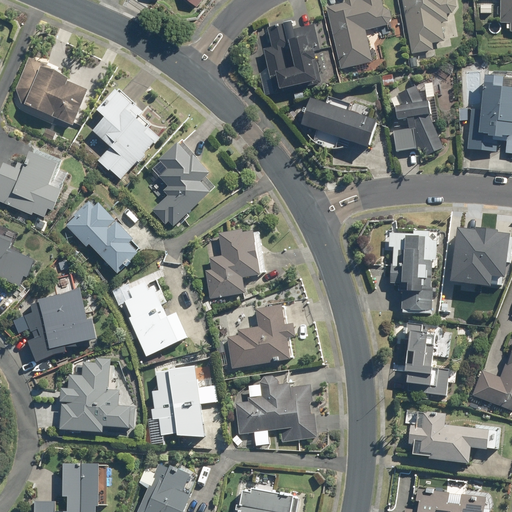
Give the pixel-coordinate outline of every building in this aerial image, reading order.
[(362,0),(358,1),(357,0),(352,0),(347,1),(347,3),(329,7),(344,69),(375,61),(368,31),(391,26),(394,20),(392,12),(386,8),(383,0),(362,0)] [(434,44),(446,42),(443,23),(451,22),(449,15),(454,14),(458,8),(457,0),(456,0),(404,0),(414,54),(435,50),(434,44)] [(511,0),(503,0),(503,24),(511,24),(511,0)] [(297,30),(295,23),(271,29),(275,48),(267,50),(277,94),(324,84),(317,53),(323,52),(317,26),(297,30)] [(18,88),(25,104),(75,126),(92,88),(72,79),(73,75),(31,57),(18,88)] [(384,77),(385,87),(396,86),(394,75),(384,77)] [(511,89),(508,90),(509,79),(490,77),(486,112),(474,111),(470,150),(499,153),(501,136),(511,137),(511,89)] [(148,151),(160,139),(148,128),(151,126),(133,109),(139,103),(120,86),(100,107),(108,114),(96,128),(113,145),(102,158),(124,178),(140,159),(142,161),(149,153),(148,151)] [(402,95),(407,107),(398,109),(399,121),(410,120),(411,130),(396,132),(399,152),(425,148),(429,157),(446,149),(432,117),(435,116),(433,103),(426,104),(419,87),(402,95)] [(304,92),(296,94),(298,101),(306,99),(304,92)] [(373,149),(382,123),(315,100),(306,127),(320,132),(317,142),(318,143),(320,144),(322,146),(323,146),(325,147),(327,148),(329,149),(331,149),(333,149),(335,149),(337,149),(338,149),(340,149),(343,139),(373,149)] [(20,115),(17,122),(26,127),(29,119),(20,115)] [(61,134),(46,127),(42,136),(57,142),(61,134)] [(170,167),(162,174),(171,184),(167,189),(171,193),(156,208),(168,223),(172,220),(177,224),(214,190),(205,179),(214,171),(197,153),(195,155),(180,140),(162,158),(170,167)] [(0,171),(0,199),(34,213),(36,211),(47,216),(51,207),(56,209),(65,188),(53,183),(61,160),(34,149),(28,163),(21,161),(19,166),(6,161),(2,172),(0,171)] [(81,233),(112,264),(113,263),(121,271),(136,256),(128,247),(130,245),(114,230),(120,224),(100,205),(94,211),(87,205),(76,216),(78,218),(70,227),(79,236),(81,233)] [(245,277),(265,274),(257,229),(245,231),(244,229),(221,233),(225,255),(212,257),(214,269),(208,270),(213,298),(248,291),(245,277)] [(417,233),(393,232),(392,246),(397,246),(396,264),(394,264),(394,276),(403,276),(403,289),(406,289),(406,310),(436,311),(437,287),(436,287),(437,258),(441,258),(441,239),(437,239),(433,234),(433,230),(417,229),(417,233)] [(0,231),(0,275),(23,285),(28,273),(31,275),(38,258),(13,247),(16,238),(0,231)] [(500,291),(503,264),(508,264),(511,238),(453,231),(450,253),(447,285),(500,291)] [(134,316),(132,318),(149,355),(192,335),(181,311),(171,315),(158,286),(151,289),(148,282),(132,289),(136,297),(127,301),(134,316)] [(84,288),(34,300),(43,335),(30,340),(38,359),(70,349),(69,344),(96,337),(84,288)] [(204,303),(208,311),(214,309),(209,300),(204,303)] [(259,307),(262,326),(241,329),(242,334),(230,336),(235,367),(295,357),(291,336),(300,335),(298,321),(289,323),(286,303),(259,307)] [(413,348),(420,349),(418,362),(411,361),(411,369),(413,369),(411,389),(450,393),(453,368),(435,366),(438,334),(425,332),(425,324),(410,322),(409,337),(414,338),(413,348)] [(224,340),(218,342),(221,353),(227,351),(224,340)] [(511,354),(504,376),(485,369),(476,395),(511,408),(511,354)] [(123,404),(124,389),(113,388),(114,358),(99,357),(98,361),(86,360),(85,374),(71,373),(70,387),(64,387),(62,401),(70,400),(70,403),(64,403),(63,428),(107,431),(107,424),(134,426),(135,405),(123,404)] [(167,436),(212,438),(205,386),(211,386),(209,366),(160,372),(163,390),(157,391),(159,409),(154,409),(156,422),(165,421),(167,436)] [(251,401),(238,403),(242,433),(282,428),(284,441),(320,437),(317,413),(313,413),(312,401),(315,401),(313,384),(293,387),(292,383),(281,384),(280,379),(274,375),(267,376),(262,382),(264,395),(250,397),(251,401)] [(433,454),(433,457),(475,461),(477,445),(503,448),(505,425),(481,423),(481,426),(450,424),(451,412),(427,410),(425,426),(413,426),(412,442),(417,442),(416,452),(433,454)] [(66,495),(71,495),(71,510),(67,510),(67,511),(100,511),(101,505),(104,505),(104,462),(66,462),(66,495)] [(138,511),(190,511),(188,511),(195,494),(186,490),(194,474),(172,464),(171,467),(161,463),(138,511)] [(242,511),(295,511),(298,495),(255,487),(254,491),(246,489),(244,504),(246,504),(245,510),(243,510),(242,511)] [(408,508),(407,511),(494,511),(495,507),(489,507),(490,495),(466,492),(465,503),(451,501),(452,491),(425,488),(423,509),(408,508)] [(57,511),(57,501),(38,500),(37,511),(57,511)]
